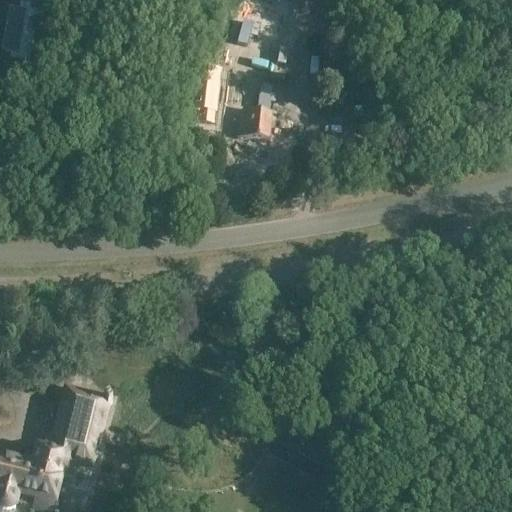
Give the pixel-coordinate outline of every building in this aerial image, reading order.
[(7,4),(5,50),(32,51),(35,6),(7,4)] [(242,69),(217,63),(215,75),(240,80),(242,69)] [(217,95),(203,93),(202,108),(215,110),(217,95)] [(241,113),(238,141),(268,144),(271,117),(241,113)] [(368,333),(370,321),(349,318),(347,330),(368,333)] [(304,375),(293,369),(279,394),(290,401),(304,375)] [(49,437),(31,507),(53,511),(55,511),(61,488),(68,490),(74,469),(91,473),(108,409),(107,409),(111,406),(107,399),(102,402),(62,389),(49,437)] [(273,459),(331,490),(349,457),(319,441),(316,447),(315,447),(313,450),(285,435),(273,459)] [(31,507),(49,437),(46,436),(42,450),(34,448),(30,464),(12,460),(12,463),(0,459),(0,511),(13,511),(15,511),(18,503),(31,507)]
